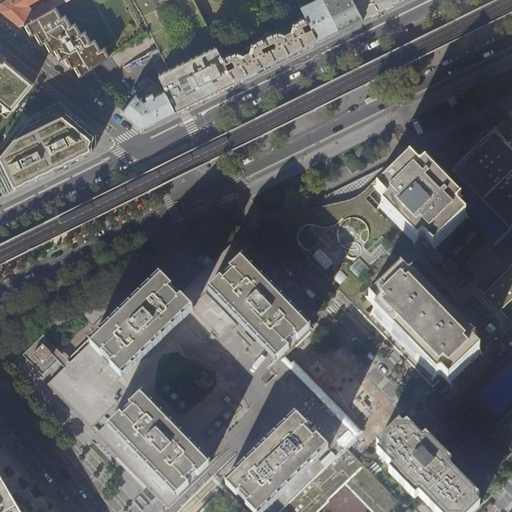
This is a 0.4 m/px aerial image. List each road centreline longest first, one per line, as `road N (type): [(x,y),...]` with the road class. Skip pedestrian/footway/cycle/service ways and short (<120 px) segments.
road 1 (residential): [(511,491),(226,196),(207,190)]
road 2 (primary): [(207,190),(511,39)]
road 3 (primary): [(446,0),(146,147)]
road 4 (primary): [(0,293),(207,190)]
road 5 (residential): [(146,147),(0,32)]
road 6 (primary): [(146,147),(0,219)]
road 7 (tertiary): [(0,401),(94,511)]
